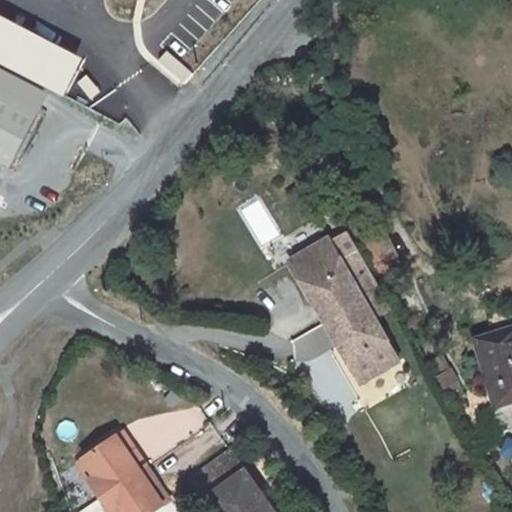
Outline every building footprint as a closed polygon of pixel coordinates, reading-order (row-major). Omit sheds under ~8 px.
[(48,96),(0,71),(0,160),(11,167),(48,96)] [(382,229),(363,239),(377,267),(396,257),(382,229)] [(327,240),(289,262),(305,293),(311,290),(329,320),(379,291),(369,273),(351,283),(327,240)] [(311,290),(305,293),(324,323),(329,320),(311,290)] [(390,310),(379,291),(329,320),(346,351),(341,354),(358,384),(397,362),(372,320),(390,310)] [(329,320),(324,323),(341,354),(346,351),(329,320)] [(502,432),(511,428),(511,329),(475,341),(502,432)] [(443,357),(431,364),(448,392),(460,385),(443,357)] [(123,435),(117,439),(129,457),(136,453),(123,435)] [(99,452),(123,487),(147,469),(136,453),(129,457),(117,439),(99,452)] [(91,485),(102,502),(123,487),(99,452),(84,463),(97,481),(91,485)] [(272,511),(230,453),(192,482),(213,511),(272,511)] [(97,481),(84,463),(78,467),(91,485),(97,481)] [(147,469),(123,487),(141,511),(161,511),(166,509),(154,491),(160,487),(147,469)] [(141,511),(123,487),(102,502),(109,511),(141,511)] [(160,487),(154,491),(166,509),(173,505),(160,487)]
